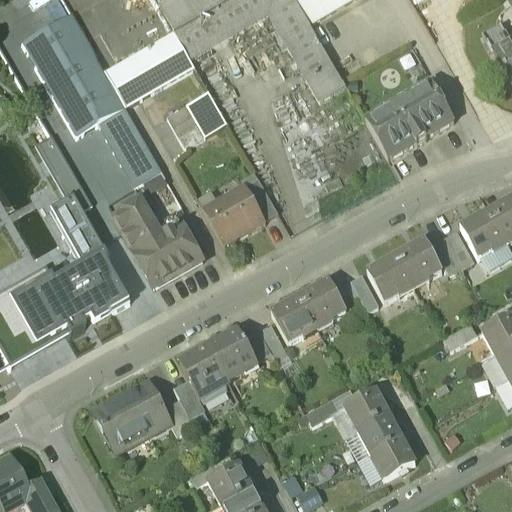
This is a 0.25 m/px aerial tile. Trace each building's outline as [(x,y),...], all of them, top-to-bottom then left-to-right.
[(12,0),(16,9),(33,3),(42,27),(65,18),(57,0),(12,0)] [(179,0),(158,13),(173,40),(239,0),(179,0)] [(290,0),(239,0),(173,40),(189,66),(268,21),(318,108),(344,92),(307,28),(290,0)] [(290,0),(307,28),(357,0),(290,0)] [(32,73),(83,44),(72,23),(21,49),(32,73)] [(481,41),(491,59),(509,49),(499,31),(481,41)] [(173,40),(103,81),(124,116),(194,75),(189,66),(173,40)] [(98,130),(124,116),(103,81),(83,44),(32,73),(74,144),(98,130)] [(509,49),(491,59),(511,95),(511,53),(511,54),(509,49)] [(430,85),(362,123),(385,162),(415,145),(416,147),(427,141),(426,139),(453,124),(430,85)] [(206,98),(185,110),(203,142),(225,131),(206,98)] [(185,110),(164,123),(182,154),(203,142),(185,110)] [(124,116),(98,130),(134,194),(160,179),(140,145),(124,116)] [(88,211),(61,165),(48,173),(68,206),(70,205),(74,212),(84,207),(87,212),(88,211)] [(256,186),(244,193),(262,227),(275,219),(256,186)] [(244,193),(202,216),(220,251),(262,227),(244,193)] [(511,200),(484,216),(501,249),(511,242),(511,200)] [(47,218),(77,270),(100,257),(74,212),(70,205),(68,206),(47,218)] [(180,228),(155,242),(143,221),(147,219),(140,208),(113,223),(152,293),(201,265),(180,228)] [(484,216),(455,232),(472,263),(486,255),(487,257),(501,249),(484,216)] [(451,236),(439,243),(455,273),(468,266),(451,236)] [(455,273),(439,243),(427,250),(443,280),(455,273)] [(436,276),(419,246),(390,262),(408,294),(423,286),(422,284),(436,276)] [(50,286),(48,283),(9,305),(14,313),(36,351),(64,335),(66,339),(69,343),(83,335),(79,329),(87,324),(91,331),(131,308),(102,256),(100,257),(77,270),(50,286)] [(390,262),(361,278),(378,309),(392,301),(393,303),(408,294),(390,262)] [(0,299),(0,320),(14,313),(9,305),(48,283),(43,275),(0,299)] [(373,311),(356,281),(345,288),(361,318),(373,311)] [(323,287),(294,303),(311,336),(327,328),(326,326),(340,318),(323,287)] [(361,318),(345,288),(334,294),(350,324),(361,318)] [(311,336),(294,303),(265,319),(282,351),(296,343),(297,345),(311,336)] [(0,357),(8,372),(38,355),(36,351),(14,313),(0,320),(0,357)] [(475,338),(489,363),(511,349),(511,331),(506,321),(475,338)] [(437,345),(443,357),(470,342),(464,331),(437,345)] [(280,362),(265,332),(254,338),(266,360),(270,368),(280,362)] [(254,338),(237,347),(248,367),(249,367),(250,369),(266,360),(254,338)] [(232,339),(204,354),(222,388),(239,379),(236,374),(248,367),(237,347),(232,339)] [(511,349),(489,363),(502,387),(511,381),(511,349)] [(203,354),(174,371),(187,395),(193,407),(223,390),(222,388),(204,354),(203,354)] [(511,381),(502,387),(511,404),(511,381)] [(142,388),(120,401),(121,404),(87,423),(98,442),(101,440),(111,458),(141,442),(143,445),(164,433),(166,432),(158,418),(142,388)] [(187,395),(172,403),(175,409),(184,426),(199,417),(193,407),(187,395)] [(368,397),(338,414),(351,439),(382,422),(368,397)] [(325,406),(299,421),(306,432),(332,418),(325,406)] [(175,409),(158,418),(166,432),(164,433),(170,444),(188,433),(184,426),(175,409)] [(382,422),(351,439),(364,462),(395,445),(382,422)] [(395,445),(364,462),(376,486),(408,469),(395,445)] [(6,467),(0,470),(0,511),(10,511),(11,511),(22,511),(28,509),(22,498),(6,467)] [(210,484),(201,489),(213,511),(217,511),(245,497),(232,472),(210,484)] [(204,474),(183,486),(189,496),(201,489),(210,484),(204,474)] [(47,511),(36,491),(37,491),(36,490),(22,498),(28,509),(22,511),(47,511)] [(253,511),(245,497),(217,511),(253,511)]
